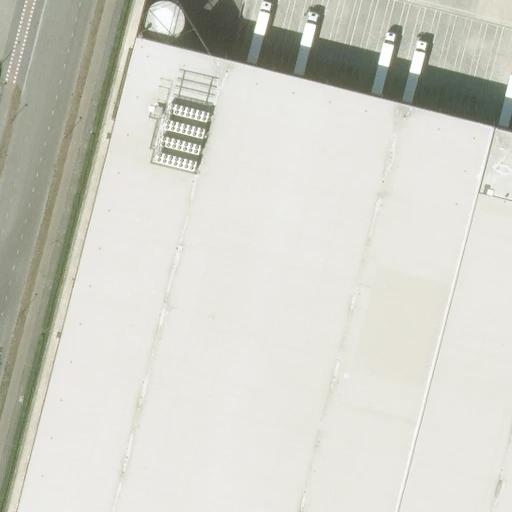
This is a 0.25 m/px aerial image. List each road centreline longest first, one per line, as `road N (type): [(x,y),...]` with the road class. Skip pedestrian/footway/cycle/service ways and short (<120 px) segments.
road 1 (tertiary): [(0,350),(88,0)]
road 2 (tertiary): [(52,0),(0,206)]
